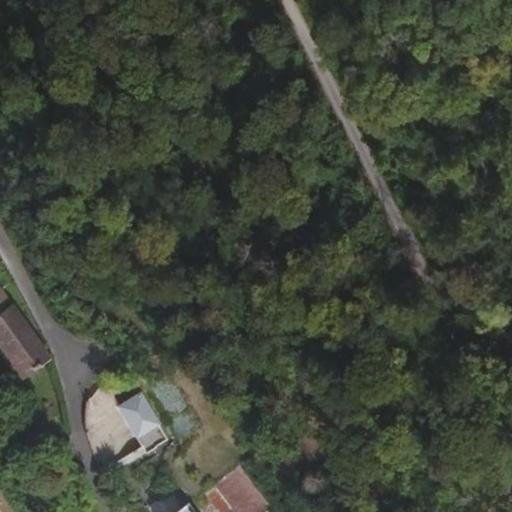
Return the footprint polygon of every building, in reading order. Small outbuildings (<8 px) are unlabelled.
[(0,167),(22,156),(11,136),(0,141),(0,167)] [(48,353),(0,285),(0,349),(19,374),(48,353)] [(264,511),(272,507),(239,458),(212,477),(214,479),(235,511),(264,511)] [(235,511),(214,479),(205,486),(221,511),(235,511)] [(191,511),(171,481),(140,502),(146,511),(191,511)] [(195,502),(207,494),(200,485),(189,493),(195,502)]
